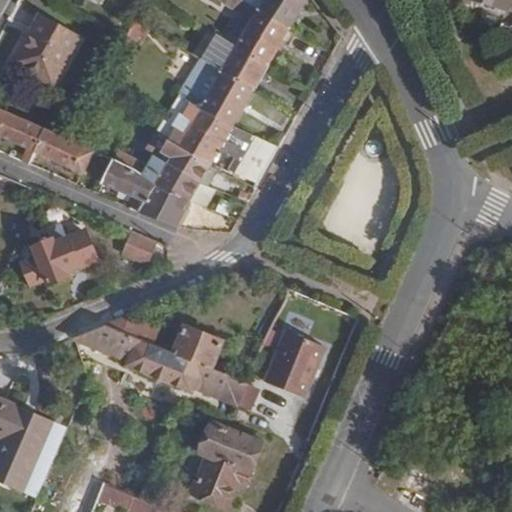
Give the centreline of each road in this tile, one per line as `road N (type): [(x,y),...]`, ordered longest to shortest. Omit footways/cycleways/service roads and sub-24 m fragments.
road 1 (residential): [(0,342),(33,339),(233,257),(358,53),(369,15)]
road 2 (residential): [(336,473),(445,221),(452,184)]
road 3 (residential): [(369,15),(452,184)]
road 4 (unknown): [(233,257),(387,358)]
